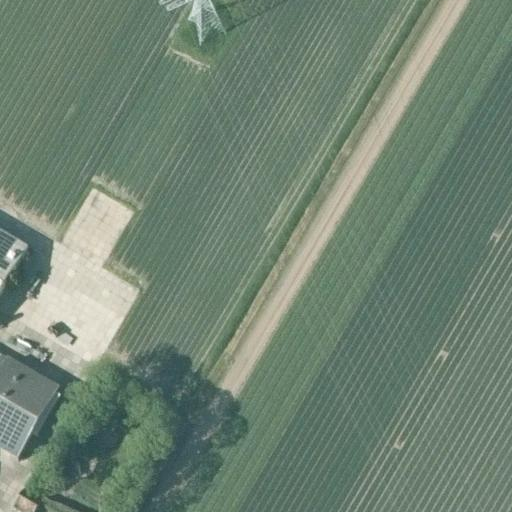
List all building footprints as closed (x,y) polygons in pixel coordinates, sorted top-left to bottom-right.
[(28,209),(33,201),(10,186),(4,194),(28,209)] [(60,394),(0,359),(0,301),(25,258),(0,243),(0,453),(19,464),(60,394)] [(111,415),(94,418),(95,429),(112,427),(111,415)] [(34,452),(40,463),(54,456),(49,444),(34,452)] [(14,511),(37,511),(44,502),(26,491),(13,511),(14,511)]
